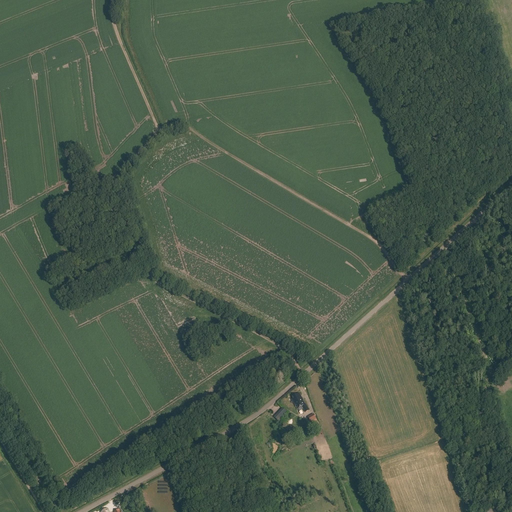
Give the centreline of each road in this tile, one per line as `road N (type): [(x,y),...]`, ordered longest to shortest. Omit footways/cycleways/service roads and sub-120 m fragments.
road 1 (unclassified): [(81,511),(257,414),(511,186)]
road 2 (track): [(159,131),(121,173),(151,276),(277,343),(303,374)]
road 3 (track): [(159,131),(189,128),(375,240),(407,280)]
road 4 (track): [(112,0),(120,42),(159,131)]
road 5 (track): [(436,0),(511,116)]
